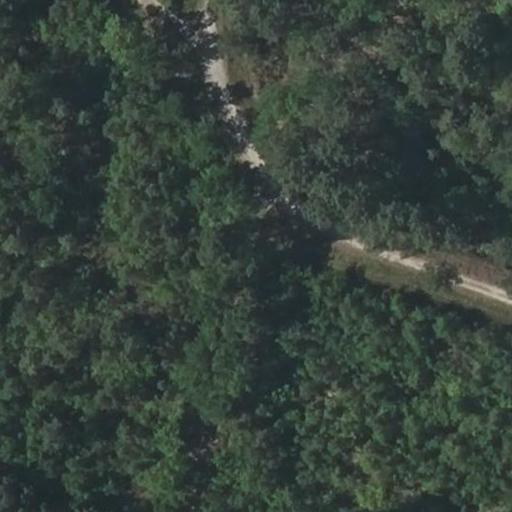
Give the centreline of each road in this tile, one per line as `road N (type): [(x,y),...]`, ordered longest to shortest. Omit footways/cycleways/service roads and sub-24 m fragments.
road 1 (track): [(141,0),(211,47),(279,206),(410,265),(511,299)]
road 2 (track): [(268,180),(194,346),(197,511)]
